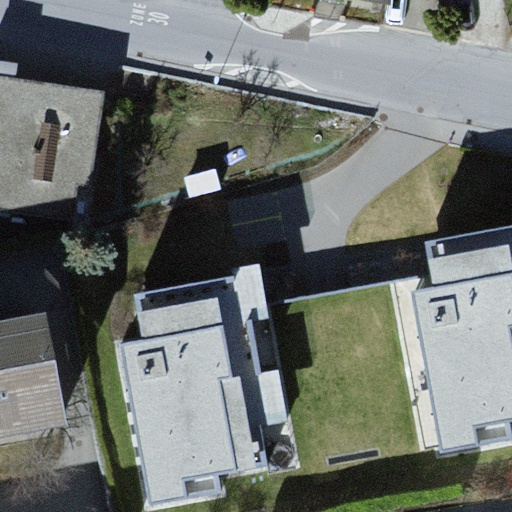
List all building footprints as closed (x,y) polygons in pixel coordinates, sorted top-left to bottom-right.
[(395,0),(302,0),(393,15),(395,0)] [(0,175),(3,176),(0,204),(0,214),(80,224),(84,189),(104,191),(116,92),(0,79),(0,175)] [(444,455),(511,445),(511,228),(434,240),(443,306),(423,309),(444,455)] [(287,230),(179,263),(218,391),(326,358),(287,230)] [(0,433),(63,420),(40,310),(0,318),(0,433)]
